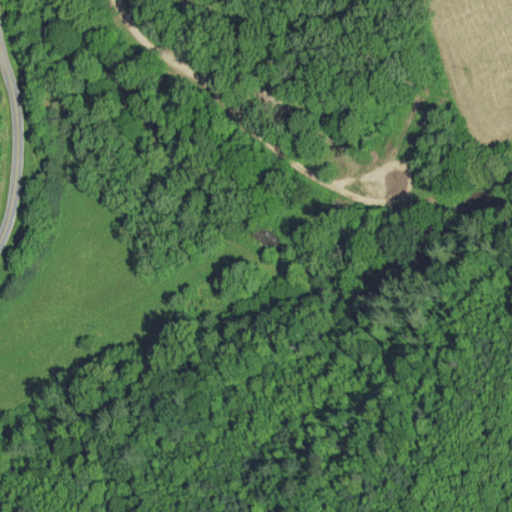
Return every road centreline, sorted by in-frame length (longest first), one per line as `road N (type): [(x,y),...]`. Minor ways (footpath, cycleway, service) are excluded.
road 1 (track): [(0,319),(48,266),(77,187),(109,204),(136,258)]
road 2 (track): [(369,174),(406,84),(347,0)]
road 3 (tertiary): [(0,238),(17,161),(17,115),(0,47)]
